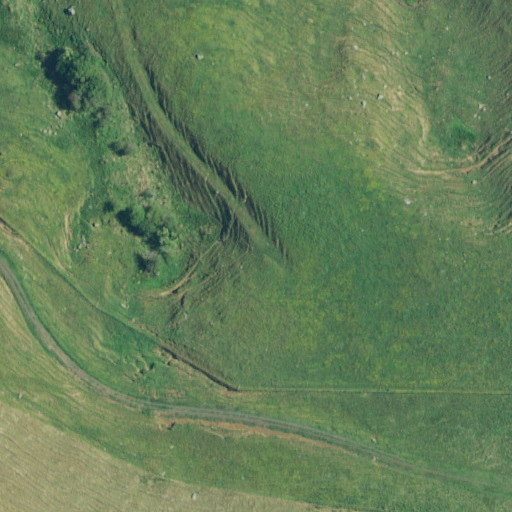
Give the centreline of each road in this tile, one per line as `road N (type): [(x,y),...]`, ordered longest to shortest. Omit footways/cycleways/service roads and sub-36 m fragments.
road 1 (track): [(511,488),(277,420),(139,408),(78,380),(0,281)]
road 2 (track): [(118,0),(120,46),(161,122),(282,272)]
